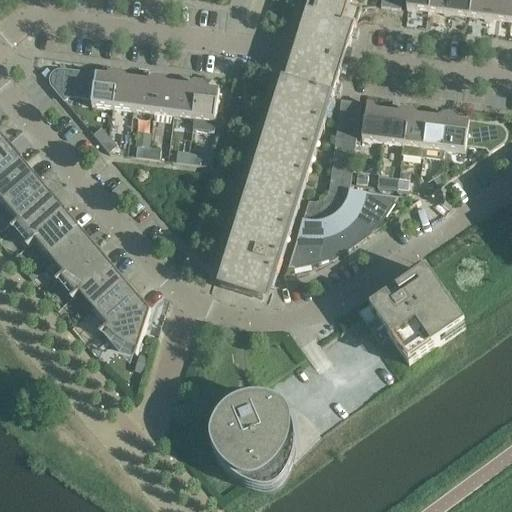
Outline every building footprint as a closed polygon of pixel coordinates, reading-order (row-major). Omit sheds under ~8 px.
[(312,0),(308,14),(356,29),(362,10),(361,10),(350,7),(352,0),(312,0)] [(430,10),(430,0),(409,0),(408,13),(413,14),(420,9),(430,10)] [(449,18),(451,0),(430,0),(430,10),(439,12),(444,18),(449,18)] [(470,16),(472,0),(451,0),(449,18),(454,19),(460,14),(470,16)] [(490,24),(492,0),(472,0),(470,16),(480,17),(485,23),(490,24)] [(511,21),(511,8),(511,0),(492,0),(490,24),(494,24),(501,20),(511,21)] [(391,2),(383,1),(382,10),(390,11),(391,2)] [(403,3),(393,2),(391,2),(390,11),(402,12),(403,3)] [(347,60),(347,58),(356,29),(308,14),(296,52),(304,54),(345,67),(347,60)] [(304,54),(296,52),(296,53),(284,89),(327,102),(332,104),(331,105),(333,105),(345,67),(304,54)] [(54,90),(65,104),(66,103),(66,102),(70,99),(94,102),(93,110),(114,112),(118,75),(114,75),(107,79),(98,78),(62,73),(60,73),(59,73),(58,74),(56,75),(55,75),(54,76),(53,78),(52,79),(52,80),(51,82),(51,83),(51,84),(52,86),(52,87),(53,89),(54,90)] [(118,75),(114,112),(134,115),(138,83),(128,82),(123,76),(118,75)] [(138,83),(134,115),(154,118),(159,80),(154,80),(148,84),(138,83)] [(159,80),(154,118),(174,120),(178,88),(169,87),(163,81),(159,80)] [(178,88),(174,120),(195,123),(199,86),(195,85),(188,89),(178,88)] [(195,123),(193,133),(215,136),(216,126),(220,93),(219,93),(209,92),(204,86),(200,86),(195,123)] [(259,169),(302,183),(327,102),(284,89),(259,169)] [(349,200),(350,194),(351,188),(362,106),(342,103),(330,193),(328,199),(323,203),(316,205),(310,205),(304,224),(313,226),(323,225),(324,224),(332,221),(339,216),(342,212),(345,209),(349,200)] [(384,147),(388,115),(379,113),(373,108),(368,107),(363,144),(384,147)] [(405,150),(409,112),(405,112),(398,116),(388,115),(384,147),(404,150),(405,150)] [(425,152),(429,120),(419,119),(414,113),(409,112),(405,150),(404,150),(403,159),(424,162),(425,152)] [(445,155),(450,117),(445,117),(439,121),(429,120),(425,152),(445,155)] [(490,156),(504,147),(505,146),(506,145),(507,144),(507,143),(508,142),(508,141),(508,139),(508,138),(508,137),(508,136),(508,135),(507,133),(506,132),(505,131),(504,130),(502,129),(501,129),(499,128),(460,123),(454,118),(450,117),(445,155),(466,157),(467,149),(488,152),(490,155),(490,156)] [(94,138),(102,147),(110,140),(102,131),(94,138)] [(110,140),(102,147),(110,156),(118,149),(110,140)] [(0,183),(22,165),(7,147),(0,153),(0,183)] [(148,162),(150,152),(138,150),(137,161),(148,162)] [(162,153),(150,152),(148,162),(160,164),(162,153)] [(189,168),(190,157),(178,155),(177,166),(189,168)] [(202,158),(190,157),(189,168),(201,169),(202,158)] [(3,211),(37,181),(22,165),(0,183),(0,201),(6,208),(2,211),(3,211)] [(264,303),(302,183),(259,169),(222,290),(264,303)] [(442,175),(433,181),(439,190),(448,184),(442,175)] [(369,179),(359,178),(358,188),(368,189),(369,179)] [(37,181),(3,211),(6,209),(20,225),(14,230),(15,230),(52,199),(37,181)] [(399,193),(400,183),(390,182),(389,192),(399,193)] [(400,183),(399,193),(409,194),(411,184),(400,183)] [(345,209),(342,212),(372,236),(373,235),(378,230),(383,225),(388,219),(392,213),(396,207),(399,200),(350,194),(349,200),(345,209)] [(52,199),(15,230),(15,231),(19,228),(32,245),(29,247),(30,248),(67,217),(52,199)] [(332,221),(324,224),(333,261),(332,262),(333,265),(334,264),(338,261),(339,261),(338,260),(334,263),(333,259),(347,250),(349,253),(347,254),(347,255),(374,237),(373,235),(372,236),(342,212),(339,216),(332,221)] [(67,217),(30,248),(30,249),(36,244),(50,260),(47,263),(81,234),(67,217)] [(289,272),(295,271),(303,270),(310,269),(317,267),(325,265),(332,262),(333,261),(324,224),(323,225),(313,226),(304,224),(289,272)] [(81,234),(47,263),(47,264),(50,261),(64,277),(59,282),(59,283),(96,252),(81,234)] [(96,252),(59,283),(60,283),(63,281),(77,297),(74,300),(74,301),(111,269),(96,252)] [(111,269),(74,301),(75,301),(80,297),(94,313),(91,316),(126,287),(111,269)] [(427,275),(402,293),(371,314),(410,370),(466,331),(427,275)] [(126,287),(91,316),(95,313),(108,330),(103,334),(103,335),(140,304),(126,287)] [(138,358),(152,317),(151,317),(140,304),(103,335),(104,336),(107,333),(116,343),(126,350),(138,354),(136,357),(138,358)] [(211,442),(212,446),(212,450),(213,454),(215,457),(216,460),(218,464),(220,467),(222,470),(224,473),(226,476),(229,478),(234,483),(236,485),(241,488),(244,490),(249,492),(254,494),(260,495),(262,495),(268,495),(273,495),(275,495),(277,493),(280,492),(282,490),(283,489),(285,487),(287,484),(289,481),(290,479),(292,476),(293,473),(294,470),(294,468),(296,463),(296,458),(297,454),(297,449),(297,445),(296,441),(296,437),(295,434),(294,430),(293,427),(291,421),(289,418),(287,416),(286,415),(284,413),(282,411),(278,408),(271,406),(273,399),(268,397),(262,397),(259,396),(256,396),(251,397),(243,399),(239,400),(237,401),(234,403),(232,404),(229,406),(227,408),(225,410),(223,412),(221,414),(220,416),(218,419),(217,421),(216,423),(215,426),(214,428),(213,431),(212,436),(212,438),(212,440),(211,442)]
